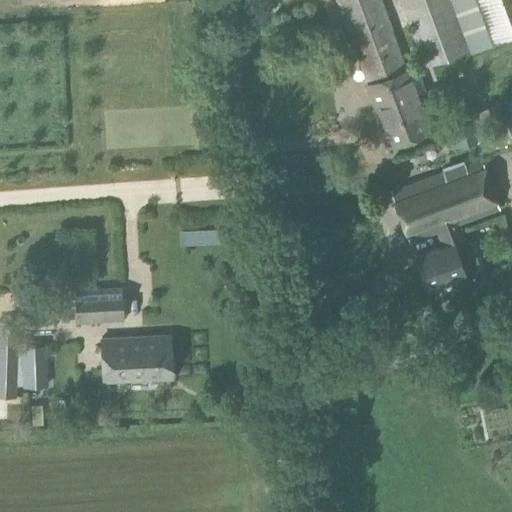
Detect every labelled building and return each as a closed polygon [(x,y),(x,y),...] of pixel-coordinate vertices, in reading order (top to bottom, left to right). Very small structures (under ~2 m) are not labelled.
[(337,0),(376,105),(423,89),(415,65),(405,68),(379,0),(337,0)] [(401,0),(425,64),(469,48),(450,0),(401,0)] [(511,0),(476,0),(492,43),(511,35),(511,0)] [(115,46),(96,45),(96,60),(115,60),(115,46)] [(423,89),(376,105),(383,125),(380,127),(384,139),(388,139),(389,141),(428,127),(421,109),(429,106),(423,89)] [(452,148),(474,141),(471,132),(480,129),(472,107),(442,117),(452,148)] [(281,210),(346,206),(343,152),(278,156),(281,210)] [(428,284),(449,277),(453,286),(472,279),(471,278),(484,273),(472,235),(467,236),(462,224),(500,210),(486,164),(475,168),(473,161),(392,188),(408,239),(437,228),(442,240),(417,250),(428,284)] [(76,322),(124,319),(122,287),(75,290),(76,322)] [(0,381),(17,383),(19,323),(0,322),(0,381)] [(104,380),(173,377),(171,333),(102,337),(104,380)] [(25,380),(82,378),(80,344),(24,346),(25,380)] [(41,404),(30,404),(31,423),(41,423),(41,404)]
